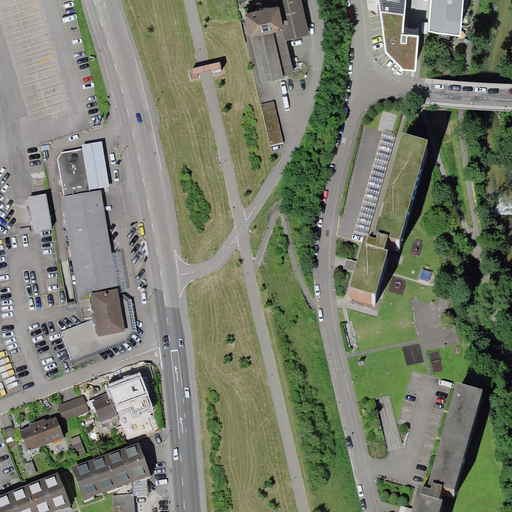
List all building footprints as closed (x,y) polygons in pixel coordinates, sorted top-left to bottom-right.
[(266,0),(268,8),(244,15),(249,37),(251,37),(261,83),(284,78),(283,76),(294,74),(286,40),(309,36),(301,0),(266,0)] [(406,0),(377,0),(379,3),(380,11),(405,15),(406,0)] [(430,0),(428,31),(461,36),(463,0),(430,0)] [(404,34),(405,15),(380,11),(385,52),(403,70),(416,71),(419,35),(404,34)] [(274,101),(261,104),(270,145),(283,142),(274,101)] [(399,240),(428,140),(402,132),(372,237),(368,236),(368,235),(364,234),(356,262),(354,271),(349,287),(375,294),(388,250),(384,249),(388,237),(399,240)] [(57,158),(64,196),(90,192),(90,189),(109,186),(102,141),(82,144),(83,148),(62,152),(57,158)] [(64,196),(61,197),(79,300),(91,298),(90,294),(118,289),(112,254),(101,190),(90,192),(64,196)] [(46,194),(28,197),(34,230),(52,227),(46,194)] [(120,252),(112,254),(118,289),(119,292),(127,291),(120,252)] [(354,271),(356,262),(346,259),(344,268),(354,271)] [(119,292),(118,289),(90,294),(91,298),(79,300),(80,308),(82,308),(83,318),(89,317),(90,321),(60,332),(71,360),(125,339),(133,330),(128,301),(119,296),(119,292)] [(125,339),(71,360),(73,364),(127,343),(137,331),(131,299),(119,292),(119,296),(128,301),(133,330),(125,339)] [(140,372),(105,385),(108,392),(109,396),(112,396),(118,412),(131,408),(133,413),(152,406),(140,372)] [(483,389),(457,382),(427,487),(423,486),(423,485),(419,484),(412,509),(410,511),(439,511),(443,499),(439,498),(442,486),(454,489),(483,389)] [(109,396),(108,392),(101,395),(102,398),(92,401),(100,422),(102,422),(109,419),(117,416),(109,396)] [(83,396),(57,405),(64,421),(89,411),(83,396)] [(37,421),(46,444),(64,437),(56,416),(46,420),(45,418),(37,421)] [(28,451),(46,444),(37,421),(29,424),(30,426),(20,430),(28,451)] [(12,427),(3,430),(7,441),(16,438),(12,427)] [(79,435),(70,439),(73,445),(70,446),(75,458),(86,454),(79,435)] [(139,443),(105,455),(117,487),(133,481),(146,476),(151,475),(139,443)] [(83,499),(117,487),(105,455),(72,467),(83,499)] [(32,461),(24,464),(29,476),(37,473),(32,461)] [(58,472),(24,486),(35,511),(52,511),(71,505),(58,472)] [(148,495),(146,476),(133,481),(134,494),(134,496),(148,495)] [(0,511),(35,511),(24,486),(0,495),(0,511)] [(134,494),(112,496),(113,511),(135,511),(134,496),(134,494)]
